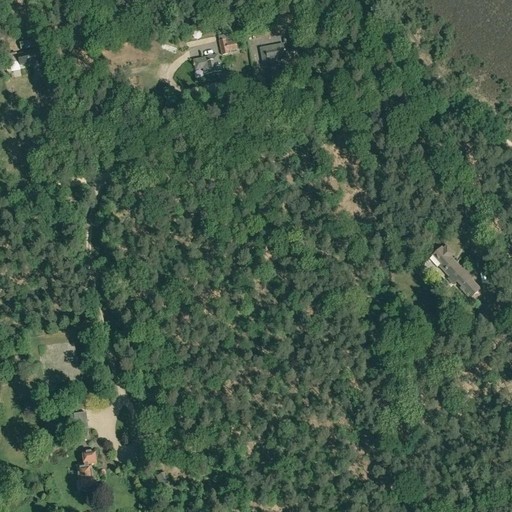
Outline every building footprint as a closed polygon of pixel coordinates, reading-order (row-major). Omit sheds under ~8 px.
[(36,37),(32,27),(22,31),(26,41),(36,37)] [(228,54),(228,51),(237,49),(235,41),(234,41),(232,34),(224,36),(225,39),(219,41),(222,54),(221,54),(222,55),(228,54)] [(263,63),(285,59),(282,44),(260,48),(263,63)] [(24,53),(24,54),(18,55),(20,65),(32,63),(32,65),(39,63),(38,61),(40,61),(38,50),(24,53)] [(203,70),(204,75),(221,71),(217,55),(193,60),(194,64),(193,65),(193,68),(195,67),(196,72),(203,70)] [(453,285),(461,277),(467,282),(460,289),(470,299),(480,289),(471,280),(473,278),(462,267),(460,268),(450,258),(452,255),(451,252),(449,249),(446,249),(443,250),(441,248),(433,256),(441,265),(439,267),(449,278),(448,279),(453,285)] [(480,316),(482,316),(482,325),(492,325),(492,305),(480,305),(480,316)] [(76,431),(80,430),(80,432),(81,434),(83,435),(86,435),(87,433),(88,431),(88,429),(86,413),(67,416),(69,428),(75,427),(76,431)] [(82,452),(82,457),(84,468),(77,469),(79,488),(81,491),(84,492),(87,492),(90,491),(92,489),(93,486),(90,465),(96,464),(94,451),(82,452)]
